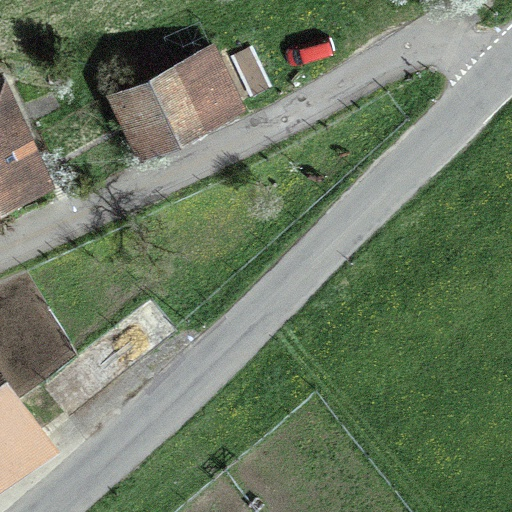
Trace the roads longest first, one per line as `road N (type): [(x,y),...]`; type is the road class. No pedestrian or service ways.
road 1 (tertiary): [(46,511),(233,349),(492,87)]
road 2 (residential): [(492,87),(429,55),(0,263)]
